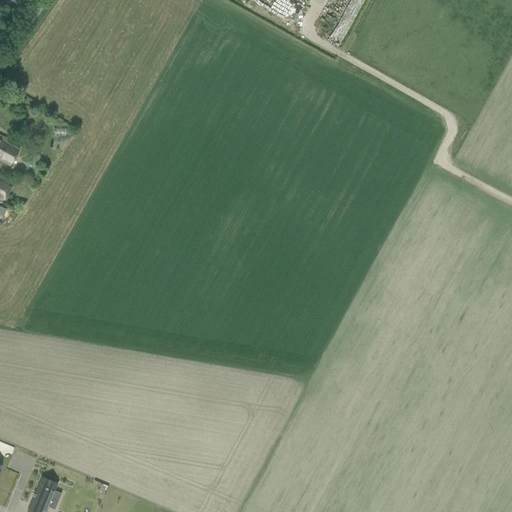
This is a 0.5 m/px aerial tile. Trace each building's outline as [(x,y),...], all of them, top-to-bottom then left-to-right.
[(272,0),(265,11),(277,20),(281,13),(303,28),(317,8),(310,3),(312,0),(272,0)] [(341,22),(352,27),(365,0),(341,0),(329,23),(338,28),(341,22)] [(0,160),(10,166),(20,148),(8,142),(8,141),(0,136),(0,160)] [(38,164),(42,158),(32,153),(27,161),(34,165),(35,162),(38,164)] [(0,198),(4,200),(10,188),(0,183),(0,198)] [(35,501),(30,511),(44,511),(47,506),(54,509),(57,501),(51,498),(57,484),(42,478),(32,500),(35,501)]
